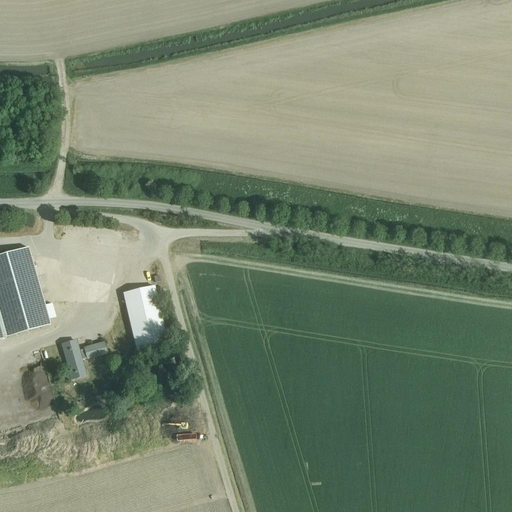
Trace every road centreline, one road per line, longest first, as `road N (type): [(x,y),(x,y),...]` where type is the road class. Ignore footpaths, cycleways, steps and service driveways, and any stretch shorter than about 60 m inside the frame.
road 1 (unclassified): [(235,511),(162,233)]
road 2 (unclassified): [(37,201),(147,205),(282,231)]
road 3 (unclassified): [(282,231),(511,269)]
road 4 (unknown): [(163,244),(142,245),(78,314),(0,358)]
road 5 (unclassified): [(162,233),(37,201)]
road 6 (unclassified): [(282,231),(162,233)]
